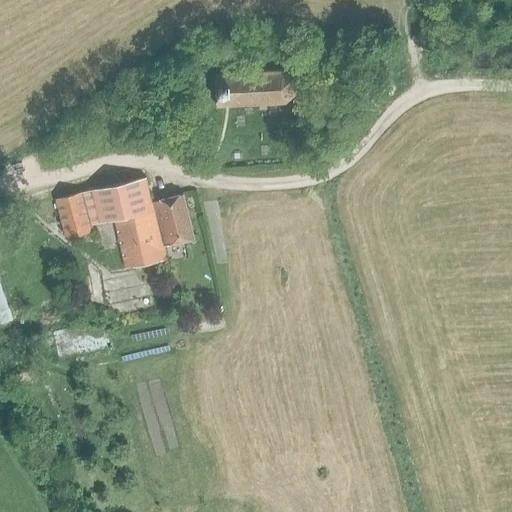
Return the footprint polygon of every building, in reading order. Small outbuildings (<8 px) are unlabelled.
[(300,95),(301,92),(297,90),(296,78),(301,77),(299,73),(295,75),(285,70),(285,67),(282,67),(282,71),(216,74),(218,106),(284,102),(284,105),(288,105),(287,102),(297,94),(300,95)] [(77,128),(55,132),(59,153),(81,149),(77,128)] [(126,269),(168,259),(165,247),(194,240),(184,194),(152,202),(146,177),(107,187),(56,201),(66,239),(93,232),(92,226),(114,220),(126,269)] [(0,323),(16,319),(0,260),(0,323)] [(62,356),(113,345),(107,318),(56,329),(62,356)] [(35,368),(13,374),(16,386),(38,380),(35,368)]
